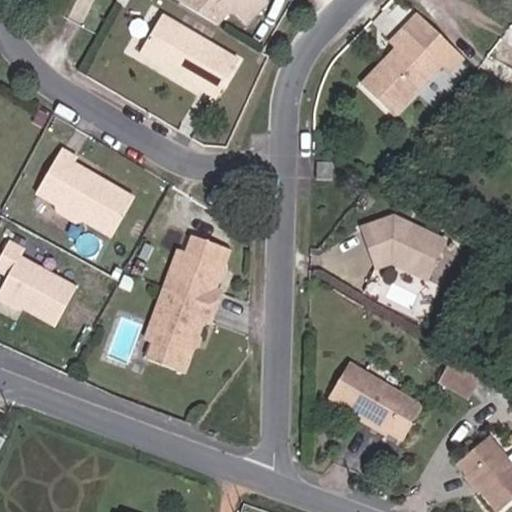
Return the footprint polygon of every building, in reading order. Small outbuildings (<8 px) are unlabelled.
[(278,0),(236,0),(248,12),(251,10),(263,21),(281,3),(278,0)] [(240,86),(255,60),(180,18),(159,54),(220,90),(226,78),(240,86)] [(383,85),(415,114),(462,63),(423,27),(410,41),(418,48),(422,52),(404,71),(400,67),(383,85)] [(400,67),(404,71),(422,52),(418,48),(400,67)] [(106,221),(136,238),(159,196),(126,178),(120,180),(114,178),(111,170),(98,164),(100,159),(84,151),(58,195),(79,206),(87,205),(100,211),(106,221)] [(326,174),(344,175),(344,157),(327,156),(326,174)] [(96,223),(106,221),(100,211),(87,205),(79,206),(83,216),(96,223)] [(405,265),(438,281),(457,243),(405,217),(375,229),(386,258),(394,261),(398,259),(404,260),(406,263),(405,265)] [(235,287),(228,284),(242,244),(219,236),(213,253),(204,250),(173,336),(180,339),(173,357),(198,365),(215,316),(224,318),(235,287)] [(52,306),(86,324),(103,291),(45,261),(49,253),(33,244),(19,271),(34,278),(24,297),(42,306),(50,310),(52,306)] [(391,270),(405,265),(406,263),(404,260),(398,259),(394,261),(386,258),(391,270)] [(39,311),(42,306),(24,297),(22,302),(39,311)] [(488,394),(501,373),(471,354),(458,376),(488,394)] [(418,440),(437,410),(363,365),(344,396),(418,440)] [(511,444),(511,443),(486,463),(511,495),(511,444)]
